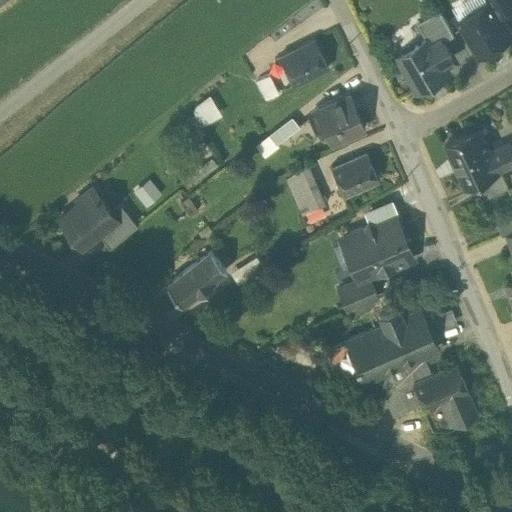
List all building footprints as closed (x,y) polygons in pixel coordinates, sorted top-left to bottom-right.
[(511,0),(489,0),(490,2),(491,1),(499,15),(511,7),(511,0)] [(490,2),(460,19),(480,54),(511,36),(499,15),(491,1),(490,2)] [(440,9),(418,21),(428,38),(432,45),(441,39),(442,40),(454,33),(440,9)] [(314,37),(279,55),(293,83),(328,65),(314,37)] [(432,45),(428,38),(398,55),(418,90),(449,72),(443,62),(452,57),(442,40),(441,39),(432,45)] [(269,73),(256,80),(265,97),(278,91),(269,73)] [(192,104),(204,124),(224,111),(212,92),(192,104)] [(350,92),(320,105),(327,120),(322,122),(329,140),(364,125),(350,92)] [(291,115),(269,132),(277,142),(299,124),(291,115)] [(479,127),(446,142),(466,185),(476,181),(499,170),(498,169),(490,151),(479,127)] [(511,144),(510,141),(490,151),(498,169),(511,162),(511,144)] [(366,150),(331,165),(343,194),(379,179),(366,150)] [(308,162),(286,176),(302,212),(325,202),(308,162)] [(499,170),(476,181),(486,201),(508,191),(499,170)] [(78,201),(60,216),(82,244),(98,231),(117,217),(110,208),(97,192),(81,204),(78,201)] [(198,209),(189,195),(180,201),(190,215),(198,209)] [(117,217),(98,231),(109,245),(137,224),(119,201),(110,208),(117,217)] [(503,229),(511,226),(511,213),(499,218),(503,229)] [(394,215),(376,223),(368,219),(365,227),(343,237),(360,278),(368,275),(411,256),(394,215)] [(211,249),(166,284),(181,303),(198,290),(200,292),(212,282),(210,280),(226,268),(211,249)] [(368,275),(360,278),(339,287),(348,308),(377,296),(368,275)] [(419,308),(321,350),(332,375),(359,363),(372,391),(382,386),(391,409),(405,403),(398,389),(414,383),(413,381),(431,373),(423,354),(436,349),(419,308)] [(431,373),(413,381),(414,383),(425,409),(426,409),(442,402),(468,391),(469,390),(457,362),(431,373)] [(468,391),(442,402),(451,422),(451,423),(477,412),(468,391)] [(442,402),(426,409),(432,424),(446,424),(451,422),(442,402)]
